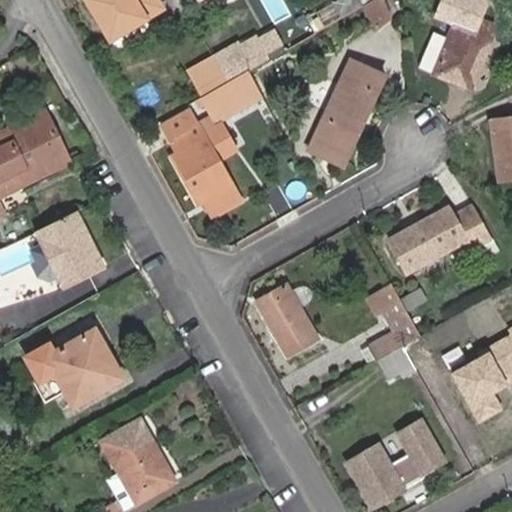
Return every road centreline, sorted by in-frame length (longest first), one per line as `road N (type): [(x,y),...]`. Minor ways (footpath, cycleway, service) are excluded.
road 1 (residential): [(203,287),(43,0)]
road 2 (residential): [(416,142),(396,176),(203,287)]
road 3 (residential): [(330,511),(203,287)]
